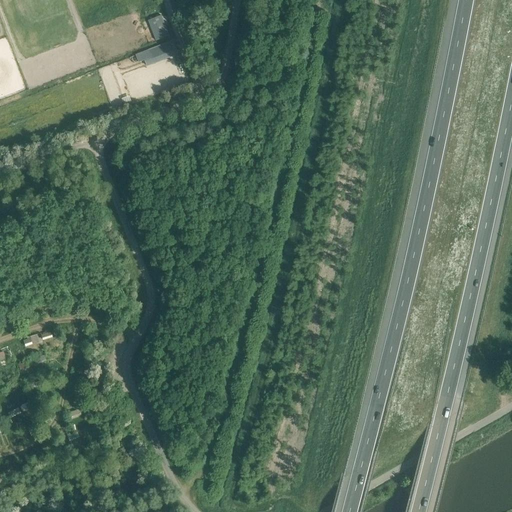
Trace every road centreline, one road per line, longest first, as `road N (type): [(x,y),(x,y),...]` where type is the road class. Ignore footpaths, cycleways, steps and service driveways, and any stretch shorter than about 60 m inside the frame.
road 1 (unclassified): [(193,511),(126,366),(149,290),(90,133),(199,88)]
road 2 (motorway): [(465,0),(424,207),(348,511)]
road 3 (motorway): [(417,511),(511,102)]
road 4 (unclassified): [(511,408),(331,511)]
